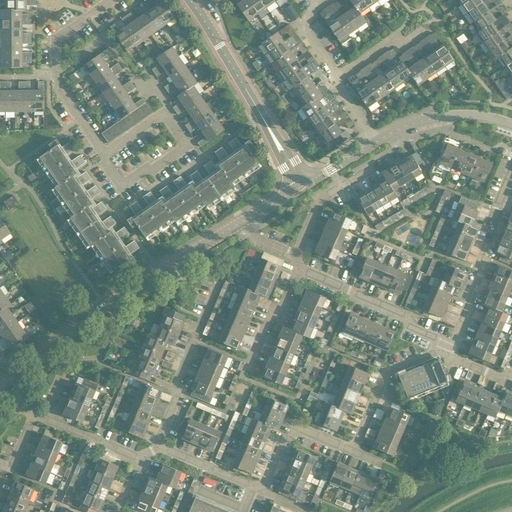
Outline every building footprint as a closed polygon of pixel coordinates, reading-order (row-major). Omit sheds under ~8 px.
[(154,7),(167,24),(175,19),(161,0),(154,0),(158,5),(154,7)] [(233,0),(248,21),(257,14),(247,0),(244,0),(241,2),(239,0),(233,0)] [(247,0),(257,14),(266,8),(260,0),(247,0)] [(260,0),(266,8),(275,2),(273,0),(260,0)] [(349,0),(352,4),(352,3),(360,14),(368,8),(362,0),(349,0)] [(467,0),(461,5),(467,13),(483,2),(481,0),(467,0)] [(467,13),(473,22),(489,11),(486,6),(489,3),(487,0),(485,0),(483,2),(467,13)] [(6,1),(6,10),(22,10),(22,11),(27,11),(27,6),(36,6),(36,1),(6,1)] [(151,9),(147,4),(146,2),(141,5),(159,30),(167,24),(154,7),(151,9)] [(351,10),(346,13),(357,29),(366,23),(360,14),(352,3),(352,4),(348,6),(351,10)] [(159,30),(141,5),(137,8),(142,16),(139,18),(151,35),(159,30)] [(473,22),(479,31),(480,31),(495,20),(492,15),(496,12),(493,8),(489,11),(473,22)] [(1,10),(1,20),(31,20),(31,14),(22,14),(22,11),(22,10),(6,10),(1,10)] [(296,12),(290,16),(293,21),(296,19),(299,18),(299,17),(297,14),(296,12)] [(151,35),(139,18),(135,21),(130,13),(126,16),(143,41),(151,35)] [(338,13),(334,16),(348,35),(357,29),(346,13),(341,17),(338,13)] [(143,41),(126,16),(121,19),(126,27),(123,29),(135,46),(143,41)] [(327,16),(323,19),(328,26),(329,28),(333,33),(338,41),(341,45),(351,39),(348,35),(334,16),(329,19),(327,16)] [(1,20),(1,29),(21,29),(21,25),(31,25),(31,20),(1,20)] [(475,34),(482,43),(498,32),(498,31),(494,27),(498,24),(495,20),(480,31),(479,31),(475,34)] [(135,46),(123,29),(120,32),(114,24),(110,28),(127,52),(135,46)] [(1,29),(1,39),(31,39),(31,33),(21,34),(21,29),(1,29)] [(482,43),(488,52),(504,41),(504,40),(505,39),(504,37),(504,36),(505,35),(505,34),(504,33),(501,29),(498,31),(498,32),(482,43)] [(261,44),(268,53),(283,42),(283,41),(280,37),(284,34),(281,30),(261,44)] [(495,61),(499,58),(498,58),(510,49),(507,44),(511,42),(508,37),(505,39),(504,40),(504,41),(488,52),(495,61)] [(1,39),(1,49),(22,48),(22,44),(31,44),(31,39),(1,39)] [(268,53),(274,62),(290,51),(289,50),(293,48),(294,48),(302,42),(299,39),(294,42),(290,43),(287,39),(283,41),(283,42),(268,53)] [(434,45),(431,48),(445,67),(454,61),(443,45),(437,49),(434,45)] [(154,73),(178,56),(172,47),(156,58),(160,64),(152,70),(154,73)] [(498,58),(499,58),(504,67),(511,61),(511,47),(510,49),(498,58)] [(1,49),(1,58),(31,58),(31,53),(22,53),(22,48),(1,49)] [(274,62),(280,71),(296,60),(296,59),(297,58),(296,56),(296,55),(297,54),(296,53),(296,52),(294,48),(293,48),(289,50),(290,51),(274,62)] [(445,67),(431,48),(427,50),(430,54),(425,58),(436,73),(445,67)] [(83,66),(90,75),(105,64),(102,59),(110,53),(108,49),(83,66)] [(184,65),(178,56),(154,73),(157,77),(165,71),(169,76),(184,65)] [(280,71),(286,80),(302,68),(298,63),(302,61),(299,57),(297,58),(296,59),(296,60),(280,71)] [(417,57),(413,60),(427,80),(436,73),(425,58),(419,61),(417,57)] [(31,63),(31,58),(1,58),(1,68),(22,68),(22,64),(31,63)] [(403,83),(411,77),(412,77),(407,70),(402,63),(401,61),(400,60),(398,62),(396,60),(395,60),(393,61),(389,63),(403,83)] [(412,66),(407,70),(412,77),(411,77),(418,86),(427,80),(413,60),(409,63),(412,66)] [(105,64),(90,75),(96,84),(120,67),(118,63),(109,69),(105,64)] [(403,83),(389,63),(386,66),(388,70),(383,73),(394,89),(403,83)] [(184,65),(169,76),(172,82),(164,87),(167,91),(191,74),(184,65)] [(286,80),(293,88),(308,77),(312,74),(312,75),(320,69),(318,65),(312,69),(309,69),(306,65),(302,68),(286,80)] [(96,84),(102,93),(118,82),(115,76),(123,71),(120,67),(96,84)] [(375,73),(372,76),(385,95),(394,89),(383,73),(378,77),(375,73)] [(191,74),(167,91),(169,95),(177,89),(181,94),(193,86),(197,84),(191,74)] [(308,77),(293,88),(299,97),(314,86),(311,81),(315,78),(312,75),(312,74),(308,77)] [(367,108),(377,102),(365,86),(361,79),(357,74),(353,76),(357,82),(358,86),(354,89),(367,108)] [(365,86),(377,102),(385,95),(372,76),(368,78),(371,82),(365,86)] [(118,82),(102,93),(109,102),(133,85),(130,81),(122,87),(118,82)] [(5,112),(15,112),(15,91),(10,91),(10,82),(5,82),(5,112)] [(15,91),(15,112),(24,112),(24,82),(19,82),(19,91),(15,91)] [(24,112),(34,112),(34,91),(30,91),(30,82),(24,82),(24,112)] [(38,91),(34,91),(34,112),(44,112),(44,82),(38,82),(38,91)] [(299,98),(294,101),(297,105),(300,109),(301,109),(305,106),(321,95),(327,90),(325,87),(321,87),(318,84),(318,83),(314,86),(299,97),(299,98)] [(109,102),(115,110),(131,99),(127,94),(135,88),(133,85),(109,102)] [(181,94),(177,96),(181,102),(173,108),(175,111),(199,95),(193,86),(181,94)] [(190,115),(205,103),(199,95),(175,111),(178,115),(186,109),(190,115)] [(301,109),(307,118),(323,107),(323,106),(327,104),(335,98),(333,95),(327,98),(323,99),(321,95),(305,106),(301,109)] [(135,110),(140,106),(145,103),(143,99),(134,104),(131,99),(115,110),(121,120),(126,116),(131,113),(135,110)] [(152,113),(145,103),(140,106),(147,116),(152,113)] [(187,129),(212,112),(205,103),(190,115),(193,120),(185,126),(187,129)] [(307,118),(313,127),(329,115),(333,112),(333,113),(341,107),(339,103),(333,107),(330,108),(327,104),(323,106),(323,107),(307,118)] [(147,116),(140,106),(135,110),(142,120),(147,116)] [(142,120),(135,110),(131,113),(137,123),(142,120)] [(202,132),(218,121),(212,112),(187,129),(190,133),(198,127),(202,132)] [(313,127),(320,135),(335,124),(339,121),(339,122),(348,116),(345,112),(340,116),(336,117),(333,113),(333,112),(329,115),(313,127)] [(383,112),(378,115),(381,120),(387,117),(383,112)] [(137,123),(131,113),(126,116),(133,126),(137,123)] [(126,116),(121,120),(128,130),(133,126),(126,116)] [(128,130),(121,120),(116,123),(123,133),(128,130)] [(218,121),(202,132),(206,137),(197,143),(200,147),(224,130),(218,121)] [(342,125),(339,122),(339,121),(335,124),(320,135),(326,145),(333,140),(338,146),(351,138),(345,130),(342,133),(338,128),(342,125)] [(123,133),(116,123),(111,127),(118,137),(123,133)] [(118,137),(111,127),(106,130),(113,140),(118,137)] [(113,140),(106,130),(101,134),(108,144),(113,140)] [(197,187),(194,189),(203,203),(206,207),(234,187),(231,183),(259,163),(251,152),(255,149),(249,140),(244,144),(246,146),(243,149),(235,138),(228,143),(236,154),(229,158),(222,148),(215,153),(222,163),(219,166),(221,170),(218,172),(211,161),(204,166),(211,177),(204,182),(197,171),(190,176),(197,187)] [(88,206),(88,207),(92,204),(90,200),(100,193),(95,186),(85,193),(82,190),(80,187),(91,179),(86,172),(75,180),(73,177),(77,174),(74,170),(85,163),(80,155),(69,163),(65,156),(75,149),(70,142),(60,149),(57,146),(60,144),(57,139),(48,145),(51,149),(40,158),(59,185),(55,188),(74,215),(75,216),(88,206)] [(439,164),(451,168),(458,150),(447,145),(439,164)] [(451,168),(462,173),(470,154),(458,150),(451,168)] [(416,153),(411,156),(417,166),(422,163),(416,153)] [(481,159),(470,154),(462,173),(473,178),(481,159)] [(403,160),(414,178),(422,174),(411,156),(403,160)] [(492,164),(481,159),(473,178),(484,183),(492,164)] [(414,178),(403,160),(396,164),(407,182),(414,178)] [(407,182),(396,164),(389,169),(400,187),(407,182)] [(400,187),(389,169),(381,173),(385,180),(392,191),(393,191),(400,187)] [(194,189),(191,185),(188,187),(180,177),(173,182),(181,192),(174,197),(166,186),(159,191),(167,202),(164,204),(161,200),(158,203),(150,192),(143,197),(150,208),(144,212),(136,202),(129,207),(137,218),(133,220),(131,217),(127,220),(132,229),(137,226),(145,237),(173,218),(175,222),(203,203),(194,189)] [(385,180),(378,184),(389,202),(397,197),(393,191),(392,191),(385,180)] [(389,202),(378,184),(371,188),(382,206),(389,202)] [(421,190),(423,193),(430,189),(428,185),(421,190)] [(371,188),(364,192),(375,210),(382,206),(371,188)] [(423,193),(421,190),(414,194),(416,198),(423,193)] [(375,210),(364,192),(356,197),(367,215),(375,210)] [(414,194),(407,198),(409,202),(416,198),(414,194)] [(3,203),(9,211),(19,204),(13,196),(3,203)] [(409,202),(407,198),(399,203),(402,207),(409,202)] [(75,216),(74,215),(70,218),(90,247),(94,244),(114,271),(125,263),(128,267),(137,262),(133,257),(131,259),(128,256),(139,248),(134,241),(123,248),(119,242),(129,234),(124,227),(114,235),(111,231),(107,234),(105,231),(116,223),(111,216),(100,224),(95,217),(106,209),(101,202),(90,210),(88,207),(88,206),(75,216)] [(455,211),(474,219),(478,211),(458,203),(455,211)] [(396,213),(398,217),(405,213),(403,209),(396,213)] [(471,227),(474,219),(455,211),(451,219),(458,222),(471,227)] [(332,212),(328,222),(347,230),(351,220),(332,212)] [(396,213),(389,218),(391,222),(398,217),(396,213)] [(0,238),(1,240),(10,234),(0,218),(0,238)] [(389,218),(382,222),(384,226),(391,222),(389,218)] [(347,230),(328,222),(323,232),(343,240),(347,230)] [(377,230),(384,226),(382,222),(374,226),(377,230)] [(455,229),(474,238),(478,229),(471,227),(458,222),(455,229)] [(452,237),(471,245),(474,238),(455,229),(452,237)] [(502,237),(511,241),(511,232),(505,229),(502,237)] [(338,250),(343,240),(323,232),(319,242),(338,250)] [(449,245),(468,253),(471,245),(452,237),(449,245)] [(511,250),(511,241),(502,237),(498,245),(511,250)] [(338,250),(319,242),(315,252),(334,261),(338,250)] [(468,253),(449,245),(445,253),(464,261),(468,253)] [(511,250),(498,245),(495,253),(511,260),(511,250)] [(258,267),(277,275),(281,267),(261,258),(258,267)] [(369,282),(377,262),(367,258),(358,277),(369,282)] [(377,262),(369,282),(379,286),(387,267),(377,262)] [(495,273),(511,280),(511,270),(498,265),(495,273)] [(449,266),(445,274),(465,282),(468,274),(449,266)] [(277,275),(258,267),(255,274),(274,283),(277,275)] [(379,286),(389,290),(397,271),(387,267),(379,286)] [(397,271),(389,290),(399,294),(407,275),(397,271)] [(511,285),(511,280),(495,273),(491,281),(511,289),(511,285)] [(274,283),(255,274),(251,282),(271,290),(274,283)] [(461,290),(465,282),(445,274),(442,281),(442,282),(455,287),(454,287),(461,290)] [(412,277),(407,275),(402,289),(407,291),(412,278),(412,277)] [(451,295),(454,287),(455,287),(442,282),(442,281),(435,278),(432,287),(451,295)] [(511,289),(491,281),(488,289),(507,297),(511,289)] [(271,290),(251,282),(248,289),(248,290),(261,295),(260,296),(267,298),(271,290)] [(248,290),(248,289),(241,286),(238,295),(257,303),(260,296),(261,295),(248,290)] [(429,294),(448,302),(451,295),(432,287),(429,294)] [(302,300),(322,308),(326,298),(307,289),(302,300)] [(485,296),(504,305),(507,297),(488,289),(485,296)] [(445,310),(448,302),(429,294),(425,302),(445,310)] [(257,303),(238,295),(235,302),(254,310),(257,303)] [(0,310),(6,306),(7,307),(11,304),(5,296),(0,299),(0,310)] [(501,312),(504,305),(485,296),(481,305),(488,308),(488,307),(501,312)] [(322,308),(302,300),(298,310),(318,318),(322,308)] [(254,310),(235,302),(231,310),(251,318),(254,310)] [(445,310),(425,302),(422,310),(424,311),(430,313),(441,318),(445,310)] [(0,322),(12,314),(7,307),(6,306),(0,310),(0,322)] [(485,315),(504,323),(508,315),(501,312),(488,307),(488,308),(485,315)] [(165,315),(160,326),(179,334),(184,323),(182,322),(185,316),(166,308),(163,315),(165,315)] [(251,318),(231,310),(228,318),(247,326),(251,318)] [(318,318),(298,310),(294,320),(313,328),(318,318)] [(354,337),(362,318),(350,313),(342,332),(354,337)] [(0,333),(0,334),(18,322),(12,314),(0,322),(0,333)] [(482,323),(501,331),(504,323),(485,315),(482,323)] [(247,326),(228,318),(225,325),(244,334),(247,326)] [(362,318),(354,337),(365,342),(373,323),(362,318)] [(313,328),(294,320),(290,329),(290,330),(302,335),(309,338),(313,328)] [(0,346),(23,330),(18,322),(0,334),(3,338),(0,339),(0,346)] [(373,323),(365,342),(376,346),(384,327),(373,323)] [(478,330),(498,339),(501,331),(482,323),(478,330)] [(225,325),(222,333),(241,341),(244,334),(225,325)] [(174,346),(179,334),(160,326),(156,337),(155,337),(167,342),(167,343),(174,346)] [(290,330),(290,329),(283,326),(279,337),(298,345),(302,335),(290,330)] [(384,327),(376,346),(387,351),(395,332),(384,327)] [(23,330),(0,346),(0,349),(2,352),(9,346),(12,350),(29,338),(23,330)] [(475,338),(495,346),(498,339),(478,330),(475,338)] [(241,341),(222,333),(218,341),(237,350),(241,341)] [(155,337),(156,337),(149,334),(144,345),(163,353),(167,343),(167,342),(155,337)] [(298,345),(279,337),(274,347),(294,355),(298,345)] [(472,346),(491,354),(495,346),(475,338),(472,346)] [(144,345),(139,357),(158,364),(163,353),(144,345)] [(491,354),(472,346),(468,354),(488,362),(491,354)] [(274,347),(270,357),(290,365),(294,355),(274,347)] [(204,359),(223,367),(228,357),(209,349),(204,359)] [(153,376),(158,364),(139,357),(134,368),(133,367),(130,373),(149,381),(151,375),(153,376)] [(266,366),(285,375),(290,365),(270,357),(266,366)] [(204,359),(200,369),(219,377),(223,367),(204,359)] [(408,399),(448,383),(438,359),(398,376),(408,399)] [(345,376),(364,384),(369,374),(349,365),(345,376)] [(285,375),(266,366),(262,377),(281,385),(285,375)] [(215,387),(219,377),(200,369),(196,379),(215,387)] [(364,384),(345,376),(341,386),(360,394),(364,384)] [(73,391),(92,399),(98,385),(84,379),(82,385),(76,383),(73,391)] [(211,397),(215,387),(196,379),(191,389),(193,390),(190,396),(210,404),(212,398),(211,397)] [(464,404),(472,385),(464,382),(455,401),(464,404)] [(139,391),(158,399),(162,391),(143,383),(139,391)] [(472,385),(464,404),(471,408),(480,388),(472,385)] [(360,394),(341,386),(336,396),(356,404),(360,394)] [(480,388),(471,408),(479,411),(487,392),(480,388)] [(73,391),(69,399),(89,407),(92,399),(73,391)] [(139,391),(136,399),(155,407),(158,399),(139,391)] [(497,411),(498,411),(505,414),(511,397),(511,394),(505,391),(502,398),(503,398),(497,411)] [(487,392),(479,411),(487,414),(495,395),(487,392)] [(495,395),(487,414),(495,418),(498,411),(497,411),(503,398),(502,398),(495,395)] [(336,396),(332,405),(332,406),(345,411),(344,412),(351,414),(356,404),(336,396)] [(269,398),(265,406),(285,414),(288,406),(269,398)] [(66,406),(86,415),(89,407),(69,399),(66,406)] [(155,407),(136,399),(133,406),(152,415),(155,407)] [(340,421),(344,412),(345,411),(332,406),(332,405),(326,402),(321,413),(340,421)] [(86,415),(66,406),(63,415),(82,423),(86,415)] [(133,406),(129,414),(149,422),(152,415),(133,406)] [(281,422),(285,414),(265,406),(262,414),(281,422)] [(390,407),(386,418),(405,426),(410,415),(390,407)] [(340,421),(321,413),(317,423),(336,431),(340,421)] [(129,414),(126,422),(145,430),(149,422),(129,414)] [(262,414),(259,421),(259,422),(271,427),(278,430),(281,422),(262,414)] [(252,418),(248,426),(268,435),(271,427),(259,422),(259,421),(252,418)] [(405,426),(386,418),(382,427),(401,436),(405,426)] [(190,442),(198,423),(190,419),(182,438),(190,442)] [(142,438),(145,430),(126,422),(123,430),(142,438)] [(190,442),(198,445),(206,426),(198,423),(190,442)] [(198,445),(206,449),(214,429),(206,426),(198,445)] [(265,442),(268,435),(248,426),(245,434),(265,442)] [(377,437),(397,446),(401,436),(382,427),(377,437)] [(222,433),(214,429),(206,449),(214,452),(222,433)] [(261,450),(265,442),(245,434),(242,442),(261,450)] [(39,445),(58,453),(63,443),(43,435),(39,445)] [(397,446),(377,437),(373,448),(392,456),(397,446)] [(258,458),(261,450),(242,442),(239,450),(258,458)] [(54,463),(58,453),(39,445),(35,455),(54,463)] [(255,466),(258,458),(239,450),(235,457),(255,466)] [(293,458),(312,466),(316,458),(296,450),(293,458)] [(31,465),(50,473),(54,463),(35,455),(31,465)] [(251,474),(255,466),(235,457),(232,466),(251,474)] [(95,470),(114,478),(119,466),(100,458),(95,470)] [(312,466),(293,458),(289,465),(309,474),(312,466)] [(340,486),(348,467),(337,463),(329,482),(340,486)] [(162,464),(159,472),(178,481),(182,472),(162,464)] [(50,473),(31,465),(26,475),(46,483),(50,473)] [(286,473),(305,481),(309,474),(289,465),(286,473)] [(348,467),(340,486),(350,491),(358,471),(348,467)] [(114,478),(95,470),(90,481),(109,489),(114,478)] [(358,471),(350,491),(359,495),(368,475),(358,471)] [(175,489),(178,481),(159,472),(156,480),(168,485),(168,486),(175,489)] [(283,481),(302,489),(305,481),(286,473),(283,481)] [(378,480),(368,475),(359,495),(370,499),(378,480)] [(145,485),(165,493),(168,486),(168,485),(156,480),(149,477),(145,485)] [(86,492),(104,500),(109,489),(90,481),(86,492)] [(302,489),(283,481),(279,489),(299,497),(302,489)] [(11,493),(29,501),(34,489),(15,482),(11,493)] [(161,501),(165,493),(145,485),(142,493),(161,501)] [(104,500),(86,492),(81,504),(82,504),(79,509),(85,511),(95,511),(97,510),(99,511),(104,500)] [(24,511),(29,501),(11,493),(6,504),(24,511)] [(139,500),(158,508),(161,501),(142,493),(139,500)] [(229,511),(195,498),(188,511),(229,511)] [(143,511),(156,511),(158,508),(139,500),(135,509),(143,511)]
